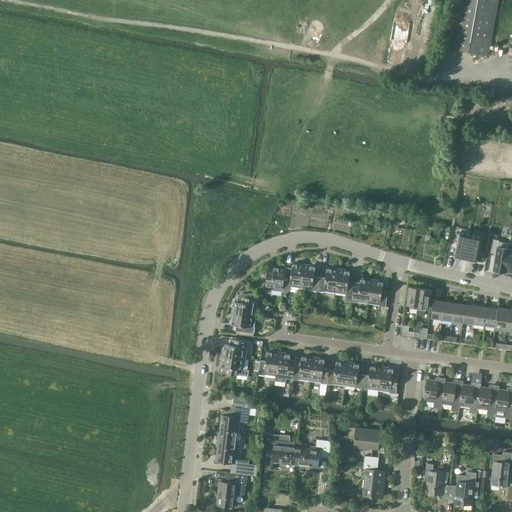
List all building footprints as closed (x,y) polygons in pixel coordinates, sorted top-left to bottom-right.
[(457,0),(449,48),(488,55),(497,0),(457,0)] [(468,233),(457,231),(455,243),(466,245),(468,233)] [(478,235),(468,233),(466,245),(476,247),(478,235)] [(492,239),(491,251),(497,252),(494,269),(506,271),(506,270),(511,243),(499,241),(499,240),(492,239)] [(463,257),(466,245),(455,243),(453,255),(463,257)] [(476,247),(466,245),(463,257),(474,259),(476,247)] [(283,291),(286,267),(285,267),(285,264),(279,263),(279,268),(274,267),(274,270),(268,269),(268,271),(265,270),(264,271),(264,274),(265,275),(267,275),(265,287),(265,289),(266,290),(266,291),(268,292),(270,292),(271,290),(283,291)] [(292,268),(286,267),(283,291),(287,292),(291,290),(291,286),(301,288),(304,264),(297,263),(297,264),(293,263),(292,268)] [(318,291),(320,277),(314,276),(315,267),(311,266),(311,265),(304,264),(301,288),(312,289),(311,290),(318,291)] [(326,277),(320,277),(318,291),(324,292),(324,291),(335,293),(339,268),(338,268),(338,269),(331,268),(331,269),(327,268),(326,277)] [(352,302),(354,282),(348,281),(350,271),(345,271),(346,270),(339,269),(339,268),(335,293),(346,294),(345,301),(352,302)] [(360,282),(354,282),(352,302),(358,303),(358,302),(369,303),(372,279),(365,278),(365,280),(361,279),(360,282)] [(372,279),(369,303),(380,305),(379,306),(386,307),(388,292),(382,291),(383,282),(379,281),(379,280),(373,279),(372,279)] [(418,309),(421,288),(410,287),(407,304),(409,304),(410,308),(418,309)] [(431,290),(421,288),(418,309),(425,311),(428,307),(429,307),(431,290)] [(232,312),(232,313),(240,314),(256,316),(257,305),(258,305),(259,299),(256,299),(256,297),(252,293),(248,294),(247,298),(237,296),(237,302),(235,301),(234,306),(233,306),(232,312)] [(445,302),(433,300),(431,317),(442,319),(445,302)] [(445,302),(442,319),(453,320),(456,303),(445,302)] [(466,304),(456,303),(453,320),(464,322),(466,304)] [(476,306),(466,304),(464,322),(474,323),(476,306)] [(487,307),(476,306),(474,323),(485,325),(487,307)] [(498,309),(487,307),(485,325),(495,326),(498,309)] [(498,307),(498,309),(495,326),(495,329),(506,330),(509,309),(498,307)] [(232,313),(231,320),(232,320),(232,324),(236,325),(236,331),(240,331),(254,333),(255,327),(254,327),(256,316),(240,314),(232,313)] [(415,332),(414,336),(420,337),(426,338),(428,329),(421,328),(420,332),(415,332)] [(222,355),(246,359),(247,348),(248,348),(249,341),(230,339),(230,345),(225,344),(224,348),(223,348),(222,355)] [(272,351),(272,352),(268,351),(266,361),(260,360),(258,374),(265,375),(265,374),(276,376),(279,352),(272,351)] [(279,352),(276,376),(275,381),(286,382),(286,378),(293,379),(295,365),(295,360),(290,359),(290,355),(286,354),(286,353),(279,352)] [(222,355),(221,362),(222,362),(222,367),(227,367),(226,373),(248,376),(249,370),(244,369),(246,359),(222,355)] [(313,357),(306,356),(306,357),(302,356),(301,365),(295,365),(293,379),(299,380),(299,379),(310,381),(314,356),(313,356),(313,357)] [(314,357),(314,356),(310,381),(321,382),(321,383),(327,384),(329,369),(330,364),(324,364),(325,359),(320,359),(321,358),(314,357)] [(348,361),(341,360),(341,362),(336,361),(335,370),(329,369),(327,384),(334,385),(334,384),(345,385),(348,361)] [(358,373),(359,364),(355,364),(355,362),(348,361),(345,385),(355,387),(355,388),(362,389),(364,374),(358,373)] [(379,390),(382,366),(375,365),(375,366),(371,366),(370,375),(364,374),(362,389),(368,390),(368,389),(379,390)] [(383,366),(382,366),(379,390),(390,392),(390,393),(396,393),(399,375),(393,374),(394,369),(389,368),(389,367),(383,366)] [(439,377),(438,381),(427,379),(424,401),(434,402),(433,408),(441,409),(442,403),(444,381),(445,382),(446,378),(439,377)] [(456,383),(445,382),(444,381),(442,403),(452,405),(451,410),(459,411),(460,406),(459,406),(463,384),(463,380),(456,380),(456,383)] [(474,386),(463,384),(459,406),(460,406),(470,407),(469,413),(477,414),(478,408),(477,408),(481,386),(481,383),(474,382),(474,386)] [(492,388),(481,386),(477,408),(478,408),(488,410),(487,415),(495,416),(496,411),(495,411),(498,389),(499,389),(499,385),(492,384),(492,388)] [(499,389),(498,389),(495,411),(496,411),(495,416),(511,418),(511,387),(510,387),(509,390),(499,389)] [(221,411),(218,438),(241,440),(241,438),(241,436),(240,434),(239,433),(237,432),(238,426),(240,426),(241,422),(248,422),(250,408),(245,407),(246,398),(233,397),(232,412),(221,411)] [(379,439),(381,440),(381,431),(355,428),(354,447),(378,449),(379,439)] [(272,462),(295,464),(297,447),(290,446),(290,441),(289,441),(290,436),(289,436),(289,435),(280,434),(280,435),(265,433),(264,449),(273,450),(272,462)] [(236,440),(218,438),(216,461),(233,463),(232,473),(248,475),(257,476),(257,465),(248,464),(249,461),(236,459),(237,454),(235,454),(236,440)] [(311,448),(297,447),(295,464),(318,467),(320,455),(330,456),(331,441),(317,439),(316,447),(311,446),(311,448)] [(494,454),(491,485),(500,485),(500,484),(508,485),(507,489),(511,489),(511,475),(510,475),(511,453),(511,452),(502,451),(502,454),(494,454)] [(415,462),(414,469),(422,470),(423,461),(422,461),(423,454),(417,453),(416,457),(418,458),(417,461),(417,462),(415,462)] [(366,469),(364,496),(383,498),(386,471),(376,470),(377,464),(364,462),(354,461),(354,468),(366,469)] [(449,499),(451,485),(445,484),(445,483),(447,483),(449,472),(446,472),(446,471),(437,470),(437,471),(433,471),(433,464),(428,463),(428,462),(426,462),(425,474),(428,474),(425,494),(435,495),(435,494),(443,495),(443,499),(449,499)] [(457,486),(451,485),(449,499),(455,500),(455,505),(464,506),(464,504),(473,505),(474,495),(477,496),(479,482),(475,481),(476,472),(466,471),(466,475),(457,474),(457,486)] [(216,505),(234,507),(236,493),(244,494),(245,484),(246,484),(248,475),(232,473),(231,483),(219,481),(216,505)]
